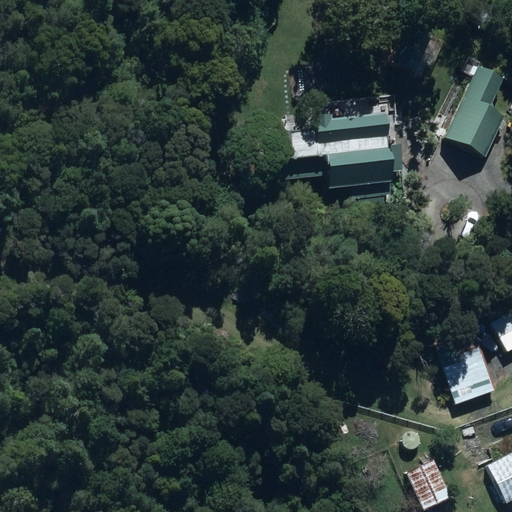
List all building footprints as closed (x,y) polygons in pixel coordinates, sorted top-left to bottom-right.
[(434,68),(446,45),(413,29),(395,67),(418,78),(425,63),(434,68)] [(487,163),(508,116),(494,109),(506,82),(478,70),(445,145),(487,163)] [(400,102),(317,110),(319,133),(284,136),(289,183),(330,179),(331,195),(408,188),(400,102)] [(483,350),(441,365),(456,410),(498,395),(483,350)] [(510,511),(511,510),(511,451),(485,467),(510,511)] [(435,459),(405,475),(424,511),(429,511),(455,499),(435,459)]
